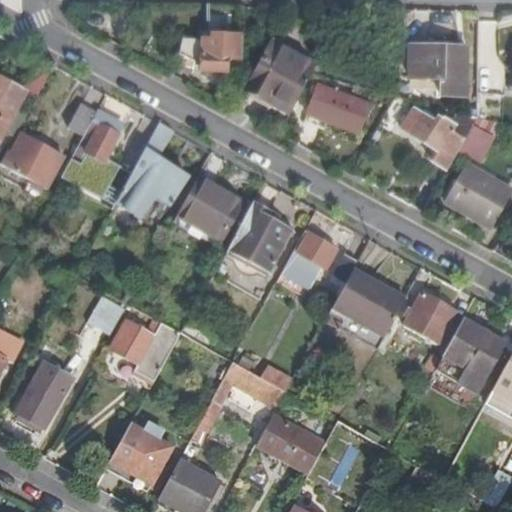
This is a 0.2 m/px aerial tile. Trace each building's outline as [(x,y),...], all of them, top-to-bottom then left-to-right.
[(242,66),(243,41),(209,38),(208,43),(179,40),(179,63),(195,64),(196,59),(201,59),(201,72),(224,74),(224,85),(235,86),(242,66)] [(247,89),(291,114),(312,75),(317,64),(274,41),(247,89)] [(441,99),(464,99),(465,50),(410,49),(409,82),(441,84),(441,99)] [(38,95),(53,67),(41,61),(27,88),(38,95)] [(0,81),(0,159),(2,161),(6,152),(14,138),(4,132),(24,95),(0,81)] [(307,119),(359,138),(370,109),(318,89),(307,119)] [(81,141),(96,116),(80,106),(66,132),(81,141)] [(431,165),(445,174),(476,119),(452,114),(446,125),(438,120),(434,125),(414,112),(401,132),(436,155),(431,165)] [(124,132),(96,116),(81,141),(75,154),(83,158),(84,155),(105,166),(124,132)] [(156,160),(172,133),(159,126),(116,204),(160,231),(189,179),(156,160)] [(2,161),(0,164),(0,169),(43,192),(62,158),(20,135),(10,154),(6,152),(2,161)] [(492,232),(511,194),(465,166),(444,204),(492,232)] [(199,179),(174,223),(178,226),(182,220),(221,243),(243,204),(199,179)] [(256,198),(226,253),(267,276),(294,228),(271,215),(275,209),(256,198)] [(305,234),(277,285),(285,291),(305,301),(320,271),(325,273),(336,252),(305,234)] [(352,272),(357,264),(343,256),(332,277),(345,284),(352,272)] [(345,319),(384,340),(406,302),(352,272),(345,284),(330,311),(345,319)] [(421,297),(401,330),(435,349),(454,315),(421,297)] [(338,331),(377,353),(384,340),(345,319),(338,331)] [(125,375),(150,390),(181,334),(162,323),(154,338),(129,324),(114,353),(132,362),(125,375)] [(462,323),(444,355),(481,376),(499,343),(462,323)] [(0,369),(11,350),(0,344),(0,369)] [(231,387),(275,410),(285,391),(234,363),(192,437),(203,443),(223,408),(220,406),(231,387)] [(15,415),(44,430),(64,394),(35,378),(15,415)] [(255,445),(309,475),(324,447),(325,446),(271,416),(255,445)] [(130,425),(109,462),(152,485),(173,447),(160,441),(164,433),(146,422),(142,431),(130,425)] [(511,448),(499,441),(488,458),(501,466),(497,474),(511,482),(511,448)] [(442,481),(390,451),(383,463),(436,492),(442,481)] [(179,462),(158,499),(180,511),(205,511),(220,485),(179,462)] [(508,489),(511,483),(511,482),(497,474),(494,480),(508,489)] [(445,498),(452,486),(442,481),(436,492),(445,498)]
